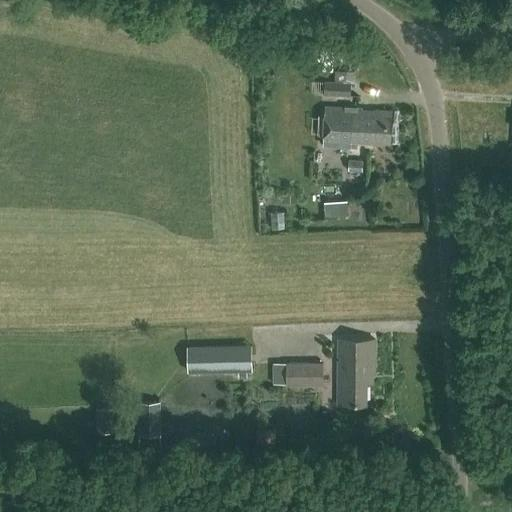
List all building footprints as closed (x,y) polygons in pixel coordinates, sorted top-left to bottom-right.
[(325,81),(324,95),(350,96),(351,82),(325,81)] [(374,109),(362,108),(362,106),(326,105),(324,143),(351,145),(351,140),(391,141),(392,109),(374,108),(374,109)] [(361,170),(362,160),(350,158),(350,170),(361,170)] [(320,199),(343,198),(341,177),(319,176),(320,199)] [(372,382),(372,372),(375,372),(375,338),(339,338),(338,402),(367,403),(367,382),(372,382)] [(188,344),(190,369),(254,367),(253,341),(188,344)] [(287,384),(323,384),(323,360),(287,360),(287,384)] [(96,431),(114,432),(114,408),(96,407),(96,431)] [(257,447),(275,448),(276,429),(257,429),(257,447)]
